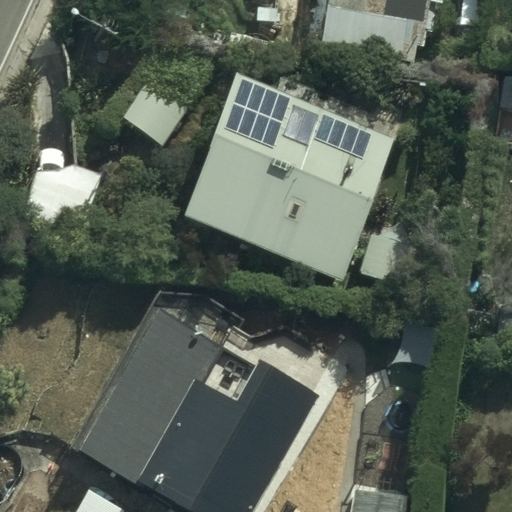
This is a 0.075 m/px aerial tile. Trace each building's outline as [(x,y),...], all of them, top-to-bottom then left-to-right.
[(324,0),(316,52),(426,70),(437,0),(324,0)] [(194,104),(152,74),(116,124),(157,154),(194,104)] [(391,145),(228,89),(180,230),(343,286),(391,145)] [(74,462),(162,511),(255,511),(313,409),(153,320),(74,462)] [(398,511),(399,503),(347,498),(345,511),(398,511)]
